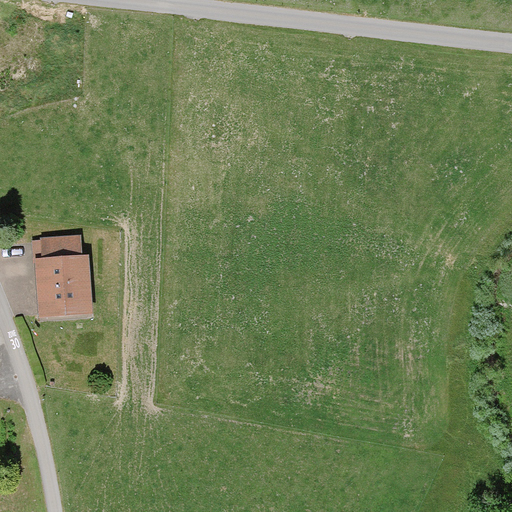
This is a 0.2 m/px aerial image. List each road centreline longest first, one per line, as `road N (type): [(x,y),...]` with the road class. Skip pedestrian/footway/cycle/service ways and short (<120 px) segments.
road 1 (tertiary): [(130,0),(511,43)]
road 2 (unclassified): [(0,308),(30,387),(55,511)]
